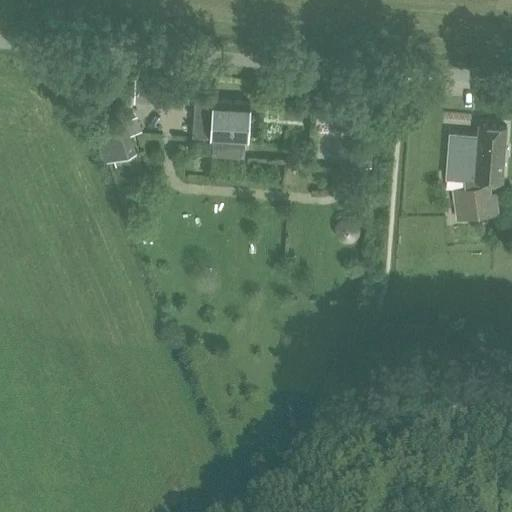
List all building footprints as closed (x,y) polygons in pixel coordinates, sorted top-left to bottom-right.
[(154,102),(155,81),(136,81),(136,101),(154,102)] [(247,139),(250,101),(196,97),(193,135),(213,137),(212,153),(245,156),(246,139),(247,139)] [(139,162),(136,150),(125,116),(95,125),(106,159),(114,156),(117,169),(139,162)] [(503,180),(505,158),(509,155),(510,147),(506,144),(507,125),(479,123),(478,135),(450,133),(447,176),(459,177),(459,179),(464,180),(466,193),(456,194),(459,216),(470,215),(470,217),(498,213),(494,191),(485,192),(484,183),(483,183),(483,179),(503,180)] [(372,167),(374,136),(353,135),(351,166),(372,167)]
